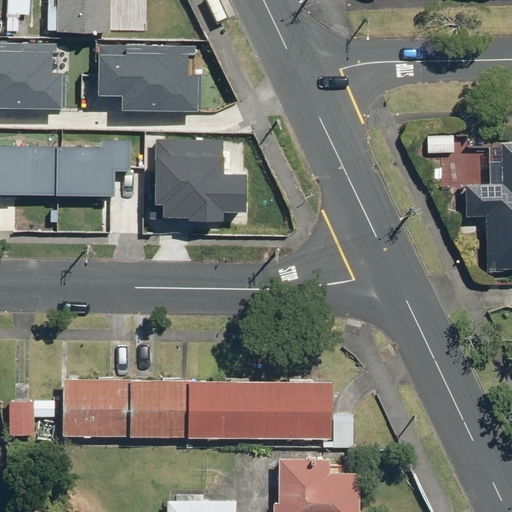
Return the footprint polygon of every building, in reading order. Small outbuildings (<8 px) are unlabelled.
[(33,15),(33,0),(7,0),(7,33),(22,33),(22,15),(33,15)] [(110,0),(48,0),(48,10),(50,11),(50,30),(56,30),(56,31),(110,32),(110,0)] [(0,80),(0,119),(39,120),(39,119),(175,121),(176,83),(139,83),(139,58),(74,56),(74,60),(57,60),(56,91),(40,91),(40,81),(0,80)] [(453,134),(427,134),(427,153),(453,153),(453,134)] [(128,171),(127,198),(195,199),(196,139),(143,138),(143,143),(134,142),(134,139),(100,138),(100,145),(0,144),(0,193),(114,196),(115,171),(128,171)] [(487,269),(511,268),(511,141),(500,142),(501,160),(488,160),(489,183),(465,184),(466,217),(485,216),(487,269)] [(332,381),(62,378),(61,436),(331,439),(331,447),(353,448),(353,414),(332,414),(332,381)] [(8,435),(35,436),(36,415),(54,416),(55,399),(10,397),(8,435)] [(330,458),(278,457),(278,502),(273,502),(272,511),(359,511),(360,472),(330,471),(330,458)] [(205,493),(168,492),(167,511),(233,511),(234,501),(205,500),(205,493)]
